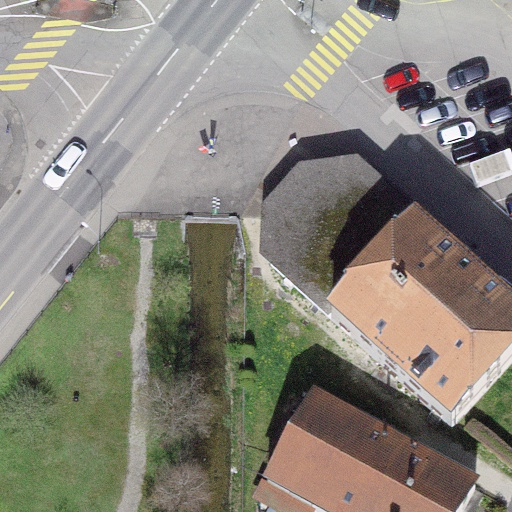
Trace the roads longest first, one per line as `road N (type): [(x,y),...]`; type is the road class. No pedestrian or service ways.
road 1 (residential): [(262,0),(314,68),(511,251)]
road 2 (primary): [(125,115),(0,272)]
road 3 (residential): [(511,43),(482,33),(394,28),(337,0)]
road 4 (primary): [(215,0),(125,115)]
road 5 (residential): [(0,46),(87,83),(125,115)]
